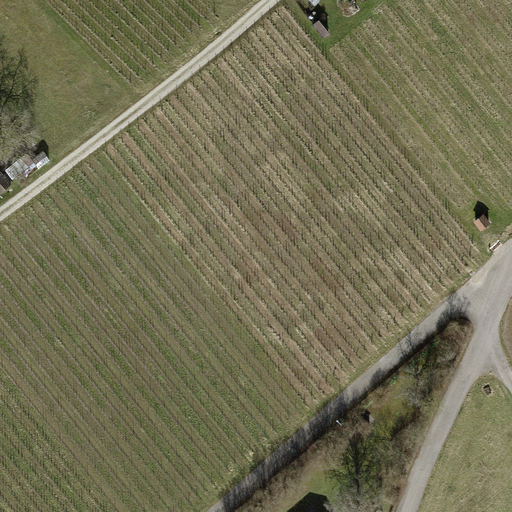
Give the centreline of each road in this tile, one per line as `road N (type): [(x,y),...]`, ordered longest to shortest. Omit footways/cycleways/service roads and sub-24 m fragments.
road 1 (residential): [(215,511),(461,291),(511,255)]
road 2 (track): [(273,0),(218,52),(0,219)]
